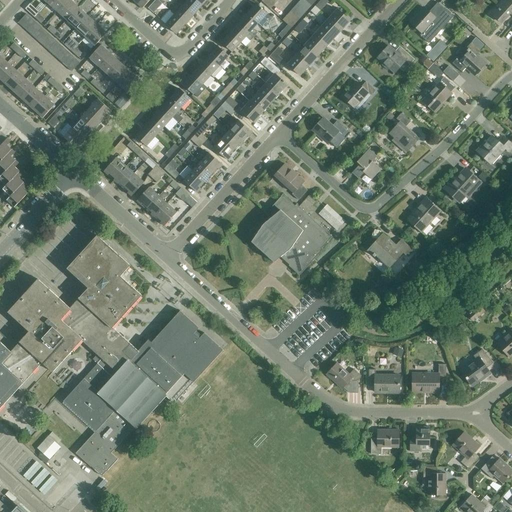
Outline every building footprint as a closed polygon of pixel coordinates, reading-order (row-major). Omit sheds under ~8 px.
[(50,0),(48,3),(58,12),(68,0),(50,0)] [(68,0),(58,12),(67,20),(78,8),(69,0),(68,0)] [(132,0),(142,9),(146,6),(150,0),(132,0)] [(155,0),(148,8),(153,13),(162,4),(157,0),(155,0)] [(195,0),(187,0),(183,5),(194,15),(202,6),(195,0)] [(274,5),(269,0),(261,0),(261,1),(270,9),(274,5)] [(304,0),(301,0),(299,2),(307,11),(312,6),(304,0)] [(326,0),(320,0),(315,7),(320,11),(329,2),(326,0)] [(511,13),(511,0),(502,0),(491,13),(502,23),(511,13)] [(171,12),(174,15),(185,25),(194,15),(183,5),(179,2),(171,12)] [(299,2),(295,7),(304,15),(307,11),(299,2)] [(424,8),(410,23),(422,34),(420,36),(429,44),(430,44),(427,41),(442,25),(444,28),(454,18),(438,3),(429,13),(424,8)] [(25,9),(35,18),(39,14),(40,13),(30,4),(25,9)] [(256,5),(247,14),(258,24),(262,27),(271,18),(256,5)] [(295,7),(291,11),(299,20),(304,15),(295,7)] [(320,11),(315,7),(311,11),(316,16),(320,11)] [(67,20),(76,29),(88,17),(78,8),(67,20)] [(337,10),(329,19),(341,30),(350,21),(337,10)] [(169,11),(161,20),(164,23),(166,24),(169,28),(177,34),(185,25),(174,15),(171,12),(169,11)] [(291,11),(287,16),(296,24),(299,20),(291,11)] [(39,14),(35,18),(41,23),(45,19),(39,14),(40,13),(39,14)] [(247,14),(239,23),(250,33),(254,37),(258,33),(253,29),(258,24),(247,14)] [(18,23),(23,28),(31,19),(26,15),(18,23)] [(296,24),(287,16),(283,20),(291,28),(296,24)] [(76,29),(86,37),(97,25),(88,17),(76,29)] [(23,28),(28,32),(35,23),(31,19),(23,28)] [(303,19),(298,25),(304,29),(308,24),(303,19)] [(329,19),(321,28),(334,39),(341,30),(329,19)] [(28,32),(32,36),(40,27),(35,23),(28,32)] [(239,23),(230,33),(241,43),(246,37),(250,41),(251,40),(254,37),(250,33),(239,23)] [(48,29),(54,35),(57,31),(51,25),(48,29)] [(97,25),(86,37),(95,46),(102,39),(106,34),(97,25)] [(304,29),(298,25),(294,29),(299,34),(304,29)] [(32,36),(36,40),(44,31),(40,27),(32,36)] [(321,28),(312,37),(325,48),(334,39),(321,28)] [(279,35),(282,38),(287,33),(284,29),(279,35)] [(36,40),(41,44),(48,35),(44,31),(36,40)] [(57,31),(54,35),(60,41),(64,37),(57,31)] [(232,52),(241,43),(230,33),(222,42),(232,52)] [(41,44),(45,48),(53,39),(48,35),(41,44)] [(312,37),(304,46),(317,57),(325,48),(312,37)] [(282,43),(287,48),(292,42),(287,38),(282,43)] [(45,48),(50,52),(57,43),(53,39),(45,48)] [(481,52),(479,49),(482,46),(475,40),(467,48),(470,51),(460,62),(456,59),(452,64),(462,73),(466,69),(474,76),(485,64),(477,57),(481,52)] [(66,46),(73,52),(76,48),(70,42),(66,46)] [(50,52),(54,56),(62,47),(57,43),(50,52)] [(266,48),(268,49),(270,52),(275,46),(271,43),(266,48)] [(10,48),(16,53),(20,49),(14,44),(10,48)] [(90,58),(99,67),(110,54),(101,46),(90,58)] [(261,49),(259,51),(262,55),(268,49),(266,48),(264,46),(261,49)] [(304,46),(296,55),(308,67),(317,57),(304,46)] [(54,56),(58,60),(66,51),(62,47),(54,56)] [(218,47),(209,56),(219,66),(228,56),(218,47)] [(270,56),(279,65),(283,60),(279,56),(283,51),(278,47),(270,56)] [(408,68),(414,61),(402,49),(397,54),(389,47),(378,58),(394,74),(404,64),(408,68)] [(76,48),(73,52),(79,57),(82,53),(76,48)] [(20,49),(16,53),(22,59),(26,55),(20,49)] [(58,60),(63,64),(71,55),(66,51),(58,60)] [(99,67),(108,76),(120,63),(110,54),(99,67)] [(63,64),(67,68),(75,59),(71,55),(63,64)] [(308,67),(296,55),(288,64),(300,76),(308,67)] [(209,56),(200,66),(211,76),(214,78),(222,69),(219,66),(209,56)] [(274,75),(266,84),(278,95),(287,86),(284,83),(284,82),(283,80),(282,81),(275,74),(279,70),(265,58),(261,63),(274,75)] [(75,59),(67,68),(72,72),(80,63),(75,59)] [(424,65),(428,69),(433,64),(428,59),(424,63),(424,64),(424,65)] [(29,64),(35,70),(39,66),(32,61),(29,64)] [(250,62),(245,67),(248,71),(253,65),(250,62)] [(0,71),(0,79),(5,84),(17,71),(8,63),(0,71)] [(108,76),(117,84),(129,71),(120,63),(108,76)] [(39,66),(35,70),(42,76),(45,72),(39,66)] [(200,66),(192,75),(203,85),(211,76),(200,66)] [(459,75),(449,66),(444,72),(454,81),(459,75)] [(248,71),(245,67),(240,72),(244,76),(248,71)] [(5,84),(14,93),(26,80),(17,71),(5,84)] [(82,75),(88,80),(91,76),(85,71),(82,75)] [(129,71),(117,84),(127,93),(139,80),(129,71)] [(248,76),(253,81),(258,76),(253,71),(248,76)] [(192,75),(183,85),(194,94),(198,98),(207,89),(203,85),(192,75)] [(48,82),(53,87),(57,83),(51,77),(48,82)] [(439,83),(422,102),(434,112),(445,100),(446,100),(451,95),(450,94),(455,88),(444,78),(439,84),(439,83)] [(91,83),(97,89),(101,84),(94,79),(91,83)] [(14,93),(23,101),(35,88),(26,80),(14,93)] [(354,109),(354,108),(357,111),(370,96),(375,91),(366,82),(361,87),(356,83),(342,98),(354,109)] [(57,83),(53,87),(60,93),(63,89),(57,83)] [(230,83),(225,88),(229,92),(234,86),(230,83)] [(101,84),(97,89),(103,94),(107,90),(101,84)] [(266,84),(258,93),(270,104),(278,95),(266,84)] [(241,85),(237,89),(241,94),(246,89),(241,85)] [(23,101),(33,109),(44,97),(35,88),(23,101)] [(229,92),(225,88),(221,94),(224,97),(229,92)] [(74,95),(78,99),(83,93),(79,89),(74,95)] [(179,89),(171,98),(181,108),(190,99),(179,89)] [(107,97),(113,103),(116,99),(110,93),(107,97)] [(258,93),(249,102),(262,114),(270,104),(258,93)] [(233,94),(225,102),(235,111),(240,106),(235,102),(238,99),(233,94)] [(44,97),(33,109),(43,118),(54,106),(44,97)] [(71,98),(65,104),(69,108),(75,102),(71,98)] [(171,98),(162,108),(173,118),(179,123),(184,118),(177,113),(181,108),(171,98)] [(98,100),(90,109),(102,121),(111,111),(98,100)] [(235,111),(225,102),(221,106),(231,116),(235,111)] [(262,114),(249,102),(241,111),(254,122),(262,114)] [(69,108),(65,104),(60,110),(64,114),(69,108)] [(211,104),(206,109),(210,113),(215,108),(211,104)] [(162,108),(153,117),(164,127),(173,118),(162,108)] [(90,109),(81,119),(94,130),(102,121),(90,109)] [(210,113),(206,109),(201,115),(203,116),(197,123),(200,124),(210,113)] [(48,123),(53,128),(62,119),(56,114),(48,123)] [(392,142),(406,154),(418,140),(405,128),(410,123),(401,115),(396,120),(400,123),(390,135),(395,139),(392,142)] [(153,117),(145,127),(155,136),(164,127),(153,117)] [(211,118),(206,123),(210,127),(215,121),(211,118)] [(81,119),(72,128),(85,140),(94,130),(81,119)] [(330,141),(337,147),(350,134),(337,121),(332,127),(324,119),(312,130),(327,144),(330,141)] [(239,120),(230,130),(242,141),(247,136),(249,137),(252,133),(239,120)] [(206,123),(195,136),(203,144),(208,139),(202,134),(210,127),(206,123)] [(192,125),(187,130),(191,134),(195,128),(192,125)] [(155,136),(145,127),(136,136),(147,146),(155,136)] [(85,140),(72,128),(64,138),(76,149),(85,140)] [(191,134),(187,130),(179,139),(183,142),(191,134)] [(230,130),(222,138),(235,149),(238,145),(239,146),(243,142),(242,141),(230,130)] [(203,144),(195,136),(191,140),(200,148),(203,144)] [(508,152),(511,147),(511,145),(503,137),(498,143),(492,137),(478,153),(490,164),(504,149),(508,152)] [(235,149),(222,138),(214,148),(227,160),(231,156),(229,155),(235,149)] [(0,147),(0,162),(11,150),(6,146),(10,142),(7,139),(0,147)] [(175,144),(170,149),(173,153),(179,147),(175,144)] [(179,153),(182,156),(187,151),(184,148),(179,153)] [(173,153),(170,149),(165,155),(169,158),(173,153)] [(0,173),(2,175),(15,161),(10,157),(14,153),(11,150),(0,162),(0,173)] [(364,174),(371,180),(381,170),(372,162),(376,158),(368,151),(357,163),(359,165),(353,173),(359,179),(364,174)] [(143,153),(140,157),(145,162),(148,158),(143,153)] [(209,153),(200,163),(212,174),(217,168),(219,170),(220,168),(223,166),(209,153)] [(109,174),(115,179),(126,167),(116,158),(104,172),(108,175),(109,174)] [(188,167),(192,171),(204,182),(206,183),(209,180),(208,179),(212,174),(200,163),(195,159),(193,161),(194,165),(189,165),(188,167)] [(0,177),(0,180),(6,186),(19,172),(15,168),(18,164),(15,161),(2,175),(0,177)] [(164,169),(175,179),(179,175),(168,165),(164,169)] [(292,195),(298,201),(307,191),(301,185),(303,182),(284,165),(274,176),(293,194),(292,195)] [(148,175),(153,179),(161,170),(156,166),(148,175)] [(119,183),(123,186),(134,174),(126,167),(115,179),(113,180),(118,185),(119,183)] [(161,170),(153,179),(157,183),(165,174),(161,170)] [(475,189),(480,183),(465,170),(452,185),(450,183),(444,190),(458,203),(473,187),(475,189)] [(204,182),(192,171),(184,181),(198,193),(201,189),(199,188),(204,182)] [(2,190),(10,197),(23,183),(18,178),(22,174),(19,172),(6,186),(2,190)] [(134,174),(123,186),(129,192),(127,193),(131,197),(144,183),(134,174)] [(170,185),(175,190),(179,186),(173,181),(170,185)] [(23,183),(10,197),(7,201),(15,208),(28,194),(22,189),(26,185),(23,183)] [(142,203),(148,209),(158,197),(149,188),(136,201),(140,205),(142,203)] [(175,194),(184,202),(189,197),(180,189),(175,194)] [(151,212),(156,216),(167,204),(163,199),(164,198),(165,198),(167,196),(163,192),(158,197),(148,209),(146,211),(150,214),(151,212)] [(322,247),(332,236),(296,204),(295,206),(283,194),(274,205),(280,210),(263,224),(251,242),(274,262),(283,256),(291,263),(289,266),(299,275),(323,249),(322,247)] [(311,198),(303,203),(308,209),(315,204),(311,198)] [(407,219),(421,232),(439,212),(425,198),(418,205),(419,206),(407,219)] [(167,204),(156,216),(161,221),(160,222),(164,226),(177,212),(167,204)] [(319,214),(337,231),(344,222),(326,205),(319,214)] [(407,257),(412,251),(401,240),(395,246),(382,234),(367,251),(374,257),(375,256),(388,268),(402,252),(407,257)] [(63,401),(95,431),(74,452),(89,466),(99,476),(104,472),(105,472),(116,461),(110,454),(134,427),(135,427),(164,396),(173,404),(193,382),(193,383),(223,350),(204,333),(201,336),(196,331),(198,328),(180,311),(151,343),(148,340),(138,351),(113,328),(142,296),(120,276),(130,266),(103,241),(73,274),(88,288),(70,308),(44,284),(14,317),(29,331),(11,351),(0,341),(0,408),(42,363),(52,372),(82,340),(97,355),(93,359),(97,363),(63,401)] [(511,330),(497,344),(509,358),(511,354),(511,330)] [(487,368),(493,364),(482,349),(473,356),(476,360),(461,371),(472,386),(483,378),(484,379),(491,374),(487,368)] [(342,389),(343,387),(350,393),(358,393),(358,382),(357,381),(362,376),(354,369),(349,374),(337,363),(326,375),(342,389)] [(446,382),(446,364),(439,364),(438,374),(413,374),(412,393),(439,393),(439,382),(446,382)] [(375,393),(399,393),(399,376),(376,376),(376,370),(369,370),(369,387),(375,387),(375,393)] [(15,402),(5,415),(24,431),(35,419),(15,402)] [(430,445),(430,427),(416,427),(416,438),(410,438),(410,451),(420,452),(420,445),(430,445)] [(153,428),(149,435),(157,439),(161,432),(153,428)] [(399,447),(399,430),(377,430),(377,438),(371,438),(371,454),(381,454),(381,447),(399,447)] [(475,453),(480,447),(464,432),(452,445),(465,457),(461,462),(468,469),(479,457),(475,453)] [(39,447),(52,459),(64,447),(51,435),(39,447)] [(62,453),(56,468),(63,471),(70,456),(62,453)] [(494,475),(503,484),(511,474),(511,469),(499,458),(497,461),(492,457),(481,469),(491,478),(494,475)] [(48,495),(61,479),(37,460),(25,476),(48,495)] [(428,495),(446,496),(446,474),(437,473),(437,467),(423,467),(423,478),(428,478),(428,495)] [(47,499),(56,508),(82,483),(72,474),(47,499)] [(102,494),(112,484),(105,478),(96,488),(102,494)] [(500,490),(503,485),(495,481),(492,486),(500,490)] [(483,511),(489,511),(494,507),(483,498),(480,502),(471,495),(460,507),(466,511),(482,511),(483,511)] [(0,511),(12,511),(0,500),(0,511)] [(500,503),(495,508),(499,511),(504,511),(506,510),(500,503)]
